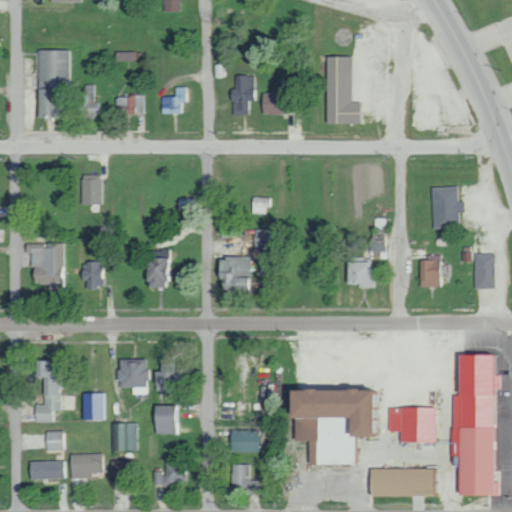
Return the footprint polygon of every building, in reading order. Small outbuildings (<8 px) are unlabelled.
[(182,0),(164,0),(165,11),(183,10),(182,0)] [(40,86),(71,86),(71,49),(39,49),(40,86)] [(117,51),(117,60),(137,60),(136,51),(117,51)] [(325,122),(363,123),(363,102),(351,101),(351,56),(326,55),(325,122)] [(249,100),(257,100),(257,75),(239,75),(239,88),(232,88),(232,114),(249,114),(249,100)] [(98,101),(98,84),(87,84),(87,91),(77,91),(78,115),(103,114),(103,101),(98,101)] [(189,101),(189,86),(176,87),(176,96),(163,96),(163,113),(181,112),(181,101),(189,101)] [(58,89),(38,89),(38,116),(59,116),(58,89)] [(292,93),(262,93),(261,113),(292,113),(292,93)] [(145,113),(145,95),(118,96),(118,114),(145,113)] [(83,204),(103,203),(102,174),(83,174),(83,204)] [(458,227),(458,212),(463,211),(463,200),(457,200),(456,185),(431,186),(433,228),(458,227)] [(266,206),(273,206),(273,197),(253,196),(253,212),(266,213),(266,206)] [(66,242),(53,242),(53,244),(26,244),(26,252),(33,252),(33,283),(51,283),(50,290),(66,290),(66,242)] [(146,287),(169,287),(169,257),(170,257),(170,249),(147,249),(146,287)] [(494,253),(474,253),(475,288),(494,288),(494,253)] [(252,257),(219,256),(218,293),(251,293),(252,257)] [(442,256),(419,256),(420,286),(442,286),(442,256)] [(373,259),(346,258),(346,283),(358,284),(358,287),(376,287),(377,278),(372,278),(373,259)] [(104,287),(104,262),(83,261),(83,279),(91,279),(91,287),(104,287)] [(457,495),(499,495),(499,481),(493,481),(492,354),(453,354),(453,466),(457,466),(457,495)] [(147,358),(119,359),(120,387),(133,387),(133,394),(148,393),(147,358)] [(61,409),(60,361),(38,361),(38,377),(47,377),(47,403),(36,404),(36,421),(53,421),(53,409),(61,409)] [(156,390),(184,390),(184,374),(173,374),(173,362),(161,362),(161,371),(157,371),(156,390)] [(283,389),(283,417),(294,417),(294,440),(308,440),(308,464),(355,464),(356,436),(380,436),(380,390),(283,389)] [(108,393),(83,392),(83,419),(108,419),(108,393)] [(181,405),(154,405),(154,433),(181,434),(181,405)] [(434,441),(435,407),(389,407),(389,431),(400,431),(400,441),(434,441)] [(117,450),(138,450),(138,423),(118,422),(117,450)] [(231,429),(230,451),(258,452),(259,430),(231,429)] [(47,449),(68,449),(68,430),(46,431),(47,449)] [(102,453),(71,454),(72,478),(93,477),(93,473),(103,472),(102,453)] [(134,459),(112,460),(112,477),(134,476),(134,459)] [(64,478),(63,460),(30,461),(30,479),(64,478)] [(186,479),(185,462),(166,463),(166,471),(155,471),(155,484),(175,484),(175,480),(186,479)] [(252,464),(232,464),(232,493),(260,494),(260,480),(252,480),(252,464)] [(369,496),(431,495),(431,494),(436,494),(436,468),(369,469),(369,496)]
